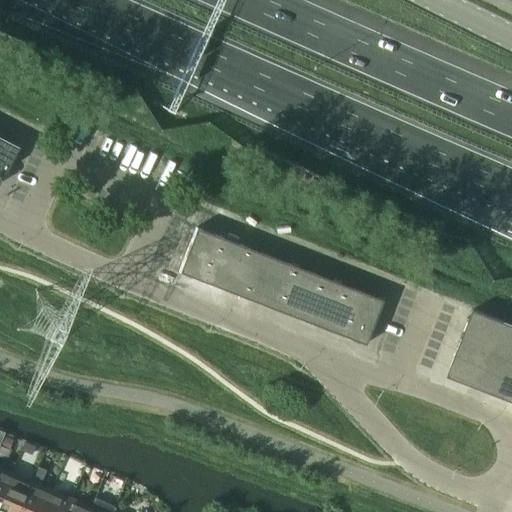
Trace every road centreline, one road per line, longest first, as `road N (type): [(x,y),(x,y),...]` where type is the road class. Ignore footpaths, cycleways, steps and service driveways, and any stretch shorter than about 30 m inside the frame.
road 1 (motorway): [(72,0),(511,192)]
road 2 (unclassified): [(0,223),(316,357)]
road 3 (motorway): [(511,118),(234,0)]
road 4 (unclassified): [(316,357),(410,465),(499,501),(511,471)]
road 5 (unclassified): [(511,428),(316,357)]
